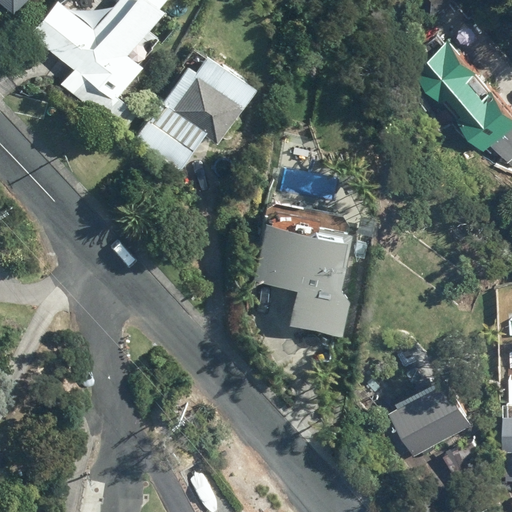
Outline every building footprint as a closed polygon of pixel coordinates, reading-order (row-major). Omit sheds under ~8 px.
[(0,0),(13,12),(23,0),(0,0)] [(53,0),(28,32),(73,68),(61,83),(121,132),(139,111),(117,94),(141,65),(126,52),(162,8),(160,7),(165,0),(112,0),(91,27),(58,0),(53,0)] [(98,0),(79,0),(81,7),(88,11),(96,9),(99,2),(98,0)] [(482,70),(455,38),(419,68),(446,99),(452,94),(467,112),(461,117),(488,148),(496,141),(511,159),(511,106),(497,88),(490,95),(475,77),(482,70)] [(254,86),(206,54),(195,71),(187,66),(165,98),(161,96),(133,139),(180,170),(204,134),(216,142),(254,86)] [(372,116),(388,107),(380,93),(364,102),(372,116)] [(347,233),(261,216),(249,275),(298,285),(291,318),(342,329),(356,260),(342,257),(347,233)] [(408,355),(417,367),(424,362),(416,349),(408,355)] [(374,369),(369,363),(362,364),(357,369),(358,376),(362,381),(369,380),(374,375),(374,369)] [(452,379),(392,412),(396,418),(380,426),(397,458),(415,448),(418,454),(475,422),(452,379)] [(476,438),(447,454),(460,478),(489,462),(476,438)]
